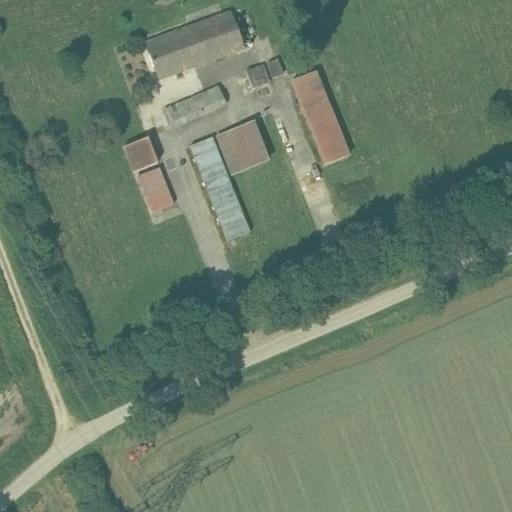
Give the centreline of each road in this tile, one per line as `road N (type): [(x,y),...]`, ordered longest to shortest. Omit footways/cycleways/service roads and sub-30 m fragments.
road 1 (unclassified): [(0,506),(111,405),(511,246)]
road 2 (track): [(67,444),(0,243)]
